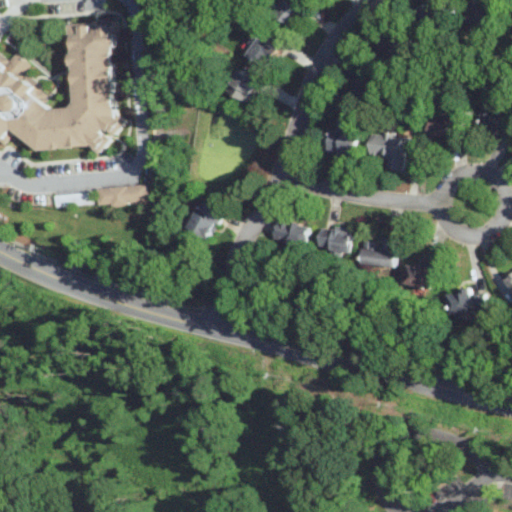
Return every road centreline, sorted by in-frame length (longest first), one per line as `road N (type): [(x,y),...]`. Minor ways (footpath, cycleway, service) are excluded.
road 1 (tertiary): [(0,250),(126,304),(511,403)]
road 2 (residential): [(216,328),(245,236),(280,177),(314,82),(338,37),(379,0)]
road 3 (residential): [(443,511),(486,475),(468,450),(421,436),(398,442),(380,472),(395,511)]
road 4 (residential): [(465,237),(440,216),(440,195),(460,174),(480,174),(501,195),(501,216),(487,233),(465,237)]
road 5 (residential): [(280,177),(363,198),(438,205)]
